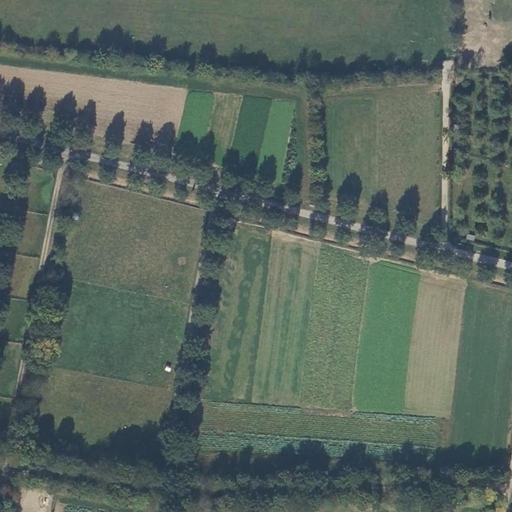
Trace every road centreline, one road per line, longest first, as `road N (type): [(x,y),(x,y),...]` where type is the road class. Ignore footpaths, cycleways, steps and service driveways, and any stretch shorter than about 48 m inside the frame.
road 1 (track): [(511,266),(0,133)]
road 2 (track): [(1,468),(190,495),(511,484)]
road 3 (track): [(0,477),(65,153)]
road 4 (track): [(159,511),(214,206),(228,194)]
road 5 (track): [(448,73),(442,249)]
